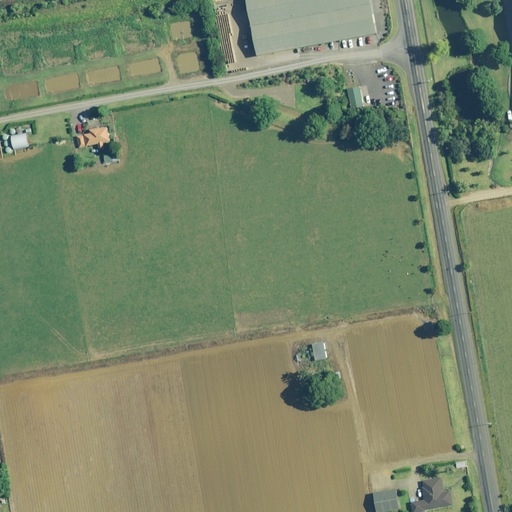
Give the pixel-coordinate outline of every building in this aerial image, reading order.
[(360,0),(236,0),(245,48),(365,28),(360,0)] [(352,84),(338,87),(341,107),(356,105),(352,84)] [(109,141),(106,126),(89,129),(90,133),(77,136),(79,148),(98,144),(98,148),(104,147),(103,142),(109,141)] [(13,148),(29,145),(26,133),(10,136),(13,148)] [(117,152),(110,153),(112,162),(119,160),(117,152)] [(324,342),(313,344),(315,360),(326,358),(324,342)] [(466,460),(456,462),(457,469),(468,467),(466,460)] [(441,477),(422,480),(423,487),(421,487),(423,499),(409,501),(411,511),(425,511),(426,511),(426,510),(453,505),(451,489),(443,491),(441,477)] [(373,493),(376,511),(385,511),(400,509),(396,489),(373,493)]
